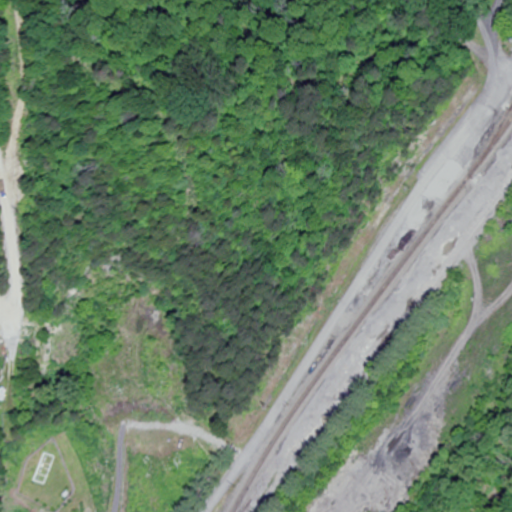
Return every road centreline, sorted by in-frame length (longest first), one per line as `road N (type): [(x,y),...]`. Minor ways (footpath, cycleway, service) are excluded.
road 1 (residential): [(208,511),(489,94),(503,66),(494,31)]
road 2 (residential): [(0,284),(9,309),(30,302),(0,134)]
